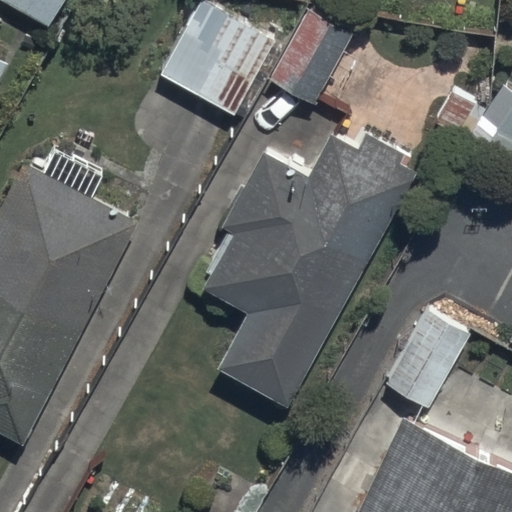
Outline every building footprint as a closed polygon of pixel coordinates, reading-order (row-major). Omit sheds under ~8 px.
[(0,0),(48,27),(63,0),(0,0)] [(236,113),(275,40),(201,0),(199,0),(161,73),(236,113)] [(354,33),(307,6),(268,76),(316,102),(354,33)] [(511,88),(505,83),(481,117),(511,139),(511,88)] [(217,362),(286,402),(417,170),(403,162),(408,153),(369,131),(361,146),(333,130),(310,172),(265,147),(222,223),(238,231),(206,288),(246,310),(217,362)] [(24,163),(0,209),(0,432),(23,445),(139,221),(94,198),(105,177),(48,148),(37,169),(24,163)] [(430,402),(469,331),(426,308),(388,379),(430,402)] [(511,511),(511,467),(399,416),(355,511),(511,511)]
